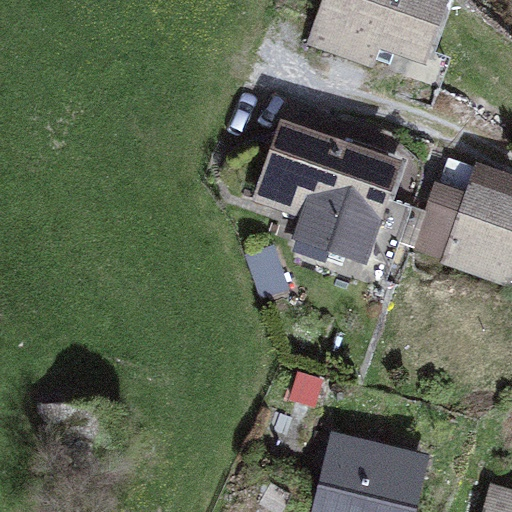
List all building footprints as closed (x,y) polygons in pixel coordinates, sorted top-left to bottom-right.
[(390,67),(397,48),(422,57),(442,0),(329,0),(315,40),(390,67)] [(389,71),(438,88),(440,89),(450,59),(435,54),(453,0),(442,0),(422,57),(397,48),(390,67),(389,71)] [(263,197),(309,213),(293,259),(379,289),(396,241),(406,211),(380,202),(392,168),(286,131),(263,197)] [(511,257),(511,181),(484,167),(482,172),(450,160),(419,246),(504,277),(508,267),(511,257)] [(396,241),(411,247),(423,212),(408,207),(406,211),(396,241)] [(247,258),(260,297),(285,289),(271,250),(247,258)] [(343,447),(327,511),(399,511),(414,450),(373,441),(370,454),(343,447)] [(511,511),(511,500),(496,496),(492,511),(511,511)]
